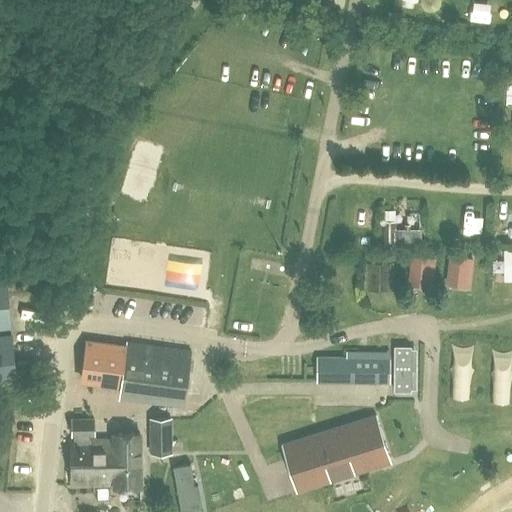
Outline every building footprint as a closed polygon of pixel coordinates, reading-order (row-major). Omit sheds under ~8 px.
[(423,0),(426,10),(441,6),(439,0),(423,0)] [(171,255),(169,277),(203,280),(205,258),(171,255)] [(410,255),(407,284),(433,287),(437,258),(410,255)] [(472,257),(453,255),(450,279),(470,281),(472,257)] [(365,262),(365,290),(394,290),(394,262),(365,262)] [(0,327),(11,326),(6,278),(0,278),(0,327)] [(0,383),(17,382),(12,335),(0,335),(0,383)] [(82,377),(186,391),(192,350),(127,341),(126,345),(87,340),(82,377)] [(411,345),(394,345),(394,390),(411,390),(411,345)] [(483,353),(457,352),(457,381),(480,381),(483,353)] [(384,355),(317,356),(317,381),(382,382),(384,355)] [(391,461),(376,414),(282,443),(297,490),(331,480),(328,470),(351,463),(354,473),(391,461)] [(115,486),(141,486),(140,431),(114,432),(114,438),(90,439),(90,434),(95,433),(94,417),(72,418),(73,434),(74,434),(74,439),(71,439),(72,484),(115,483),(115,486)] [(171,417),(151,418),(151,453),(171,452),(171,417)] [(197,484),(194,484),(190,463),(173,466),(180,511),(190,511),(202,510),(197,484)]
